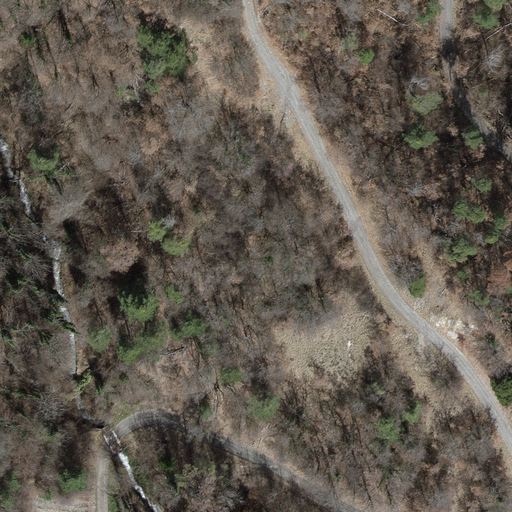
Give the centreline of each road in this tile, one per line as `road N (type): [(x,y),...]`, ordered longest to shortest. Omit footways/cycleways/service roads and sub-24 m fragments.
road 1 (track): [(234,0),(239,29),(295,123),(349,240),(397,310),(455,365),(511,454)]
road 2 (track): [(364,511),(173,421),(130,424),(108,450),(96,511)]
road 3 (track): [(450,0),(511,119)]
